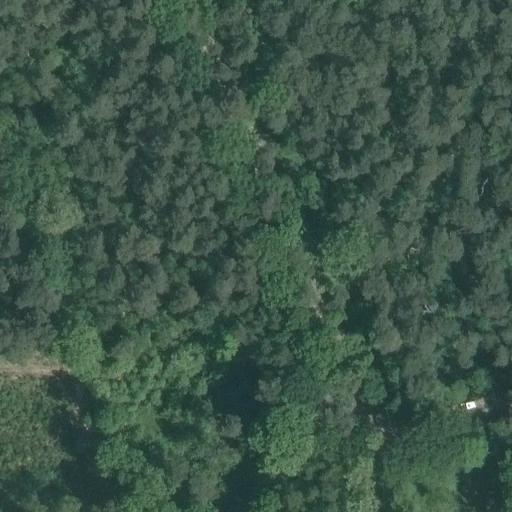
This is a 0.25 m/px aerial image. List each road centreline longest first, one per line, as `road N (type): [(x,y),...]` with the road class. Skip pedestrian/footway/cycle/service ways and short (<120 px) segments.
road 1 (track): [(338,346),(192,0)]
road 2 (track): [(374,454),(511,401)]
